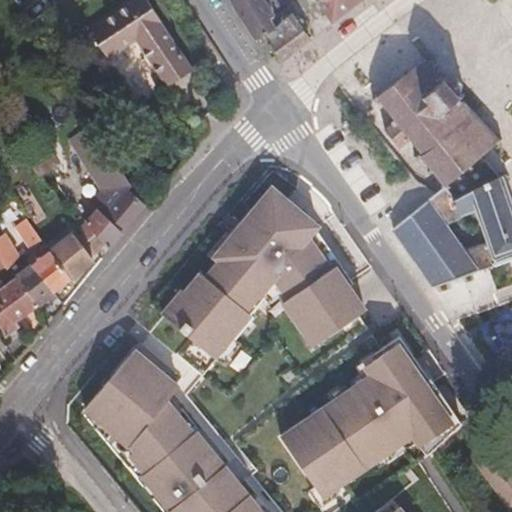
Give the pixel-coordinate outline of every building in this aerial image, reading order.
[(142,0),(130,0),(86,29),(101,55),(128,38),(158,85),(184,69),(154,23),(156,21),(142,0)] [(229,0),(239,16),(253,41),(259,37),(270,30),(272,28),(265,17),(270,13),(261,0),(229,0)] [(316,0),(330,22),(358,0),(316,0)] [(269,44),(282,62),(311,37),(288,7),(279,14),(289,28),(277,39),(269,44)] [(270,30),(259,37),(269,44),(277,39),(270,30)] [(372,102),(384,117),(387,115),(394,123),(383,132),(396,149),(407,141),(418,156),(412,161),(414,164),(422,159),(429,168),(426,171),(428,175),(432,172),(441,184),(438,187),(441,190),(444,188),(454,200),(481,178),(473,167),(484,155),(496,143),(461,100),(465,95),(462,91),(466,86),(462,81),(435,70),(427,60),(410,73),(407,68),(402,72),(405,76),(380,95),(377,92),(372,95),(375,99),(372,102)] [(47,154),(29,166),(29,167),(35,175),(36,176),(54,164),(47,154)] [(511,211),(500,177),(496,178),(484,155),(473,167),(481,178),(454,200),(444,188),(441,190),(392,230),(432,288),(511,258),(511,211)] [(26,169),(32,178),(35,175),(29,167),(26,169)] [(102,216),(124,188),(129,183),(119,167),(89,202),(97,209),(95,211),(102,216)] [(330,268),(346,289),(369,269),(333,214),(322,196),(298,178),(296,188),(286,203),(316,225),(307,238),(330,268)] [(346,289),(330,268),(307,238),(316,225),(286,203),(265,187),(206,259),(209,263),(199,277),(192,274),(178,294),(173,292),(163,304),(188,329),(180,341),(211,361),(246,320),(242,316),(268,285),(279,301),(273,307),(306,349),(362,311),(346,289)] [(124,188),(102,216),(95,211),(87,220),(88,222),(103,245),(107,249),(144,202),(124,188)] [(29,203),(19,210),(24,217),(34,210),(29,203)] [(26,219),(32,228),(35,233),(45,226),(34,210),(24,217),(26,219)] [(15,227),(21,236),(32,228),(26,219),(15,227)] [(82,235),(94,252),(103,245),(88,222),(81,226),(85,233),(82,235)] [(21,236),(28,247),(30,249),(41,241),(35,233),(32,228),(21,236)] [(50,250),(70,278),(92,261),(71,233),(50,250)] [(0,241),(0,261),(1,264),(6,270),(15,260),(1,240),(0,241)] [(28,260),(52,292),(70,278),(50,250),(45,253),(37,259),(34,256),(28,260)] [(43,250),(34,256),(37,259),(45,253),(43,250)] [(16,277),(37,304),(52,292),(28,260),(14,271),(16,277)] [(16,277),(0,289),(0,330),(1,331),(3,337),(16,327),(13,323),(37,304),(16,277)] [(359,379),(275,436),(318,499),(408,437),(415,447),(450,422),(394,340),(352,369),(359,379)] [(174,391),(129,352),(76,412),(122,451),(163,404),(174,391)] [(189,432),(163,404),(122,451),(126,454),(123,461),(138,476),(189,432)] [(164,511),(218,466),(189,432),(138,476),(134,479),(161,511),(164,511)] [(474,462),(509,511),(511,508),(511,471),(497,449),(474,462)] [(225,511),(244,496),(218,466),(164,511),(225,511)] [(257,511),(244,496),(225,511),(257,511)]
